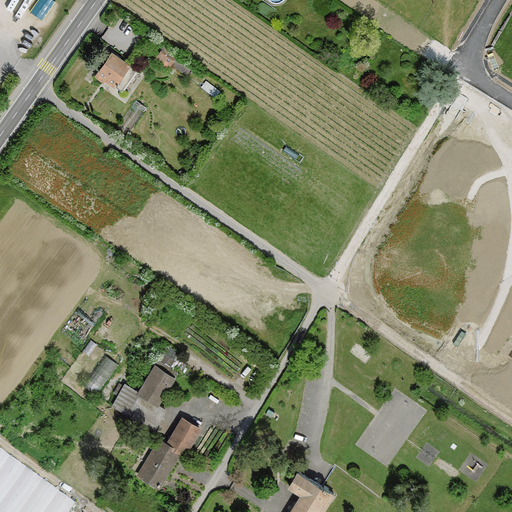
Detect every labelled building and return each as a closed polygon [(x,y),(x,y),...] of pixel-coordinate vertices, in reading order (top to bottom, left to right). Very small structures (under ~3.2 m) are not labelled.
[(44,18),(55,0),(38,0),(31,10),(44,18)] [(186,61),(165,46),(155,59),(170,69),(172,65),(179,70),(186,61)] [(138,70),(112,52),(95,77),(104,83),(105,81),(115,87),(116,85),(124,90),(138,70)] [(148,108),(137,100),(115,131),(126,138),(148,108)] [(108,382),(118,361),(105,354),(95,376),(108,382)] [(139,395),(127,417),(153,433),(166,411),(158,406),(179,371),(160,361),(156,367),(154,366),(138,394),(139,395)] [(161,489),(182,453),(186,456),(202,428),(182,416),(166,443),(158,439),(137,476),(161,489)] [(0,447),(0,511),(68,511),(78,497),(0,447)] [(324,511),(335,494),(299,471),(289,487),(302,494),(291,511),(324,511)]
